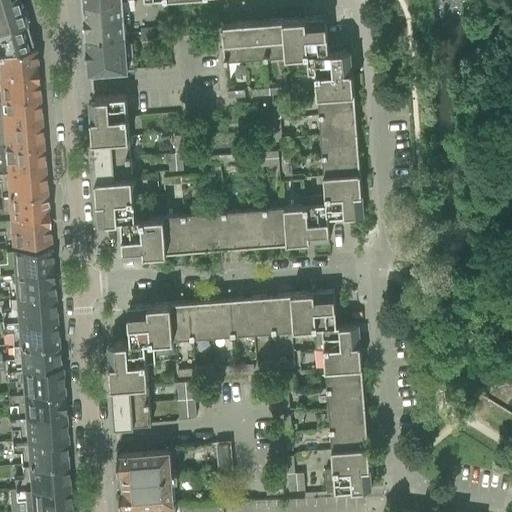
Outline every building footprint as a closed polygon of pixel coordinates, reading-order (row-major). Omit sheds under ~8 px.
[(0,0),(0,23),(24,17),(18,0),(0,0)] [(121,0),(111,0),(84,2),(85,17),(84,17),(84,26),(85,26),(86,36),(124,33),(123,21),(129,21),(128,10),(127,10),(123,10),(121,0)] [(326,16),(305,18),(306,54),(329,52),(328,51),(328,46),(326,20),(326,16)] [(24,17),(0,23),(0,49),(32,47),(27,30),(26,24),(24,17)] [(287,55),(306,54),(305,18),(284,19),(287,55)] [(266,57),(287,55),(284,19),(263,21),(266,57)] [(246,58),(266,57),(263,21),(242,22),(246,58)] [(225,60),(246,58),(242,22),(222,24),(225,60)] [(124,33),(86,36),(87,47),(86,47),(87,56),(88,56),(89,71),(124,68),(126,68),(126,66),(133,66),(132,59),(134,59),(133,48),(132,48),(131,40),(125,40),(124,33)] [(0,72),(34,70),(34,61),(36,58),(35,52),(32,50),(32,47),(0,49),(0,72)] [(329,52),(306,54),(308,75),(316,75),(353,72),(353,71),(351,51),(351,49),(346,50),(328,51),(329,52)] [(0,97),(38,94),(38,85),(35,83),(34,70),(0,72),(0,97)] [(316,75),(318,94),(354,92),(353,72),(316,75)] [(286,87),(269,88),(270,95),(287,94),(286,87)] [(270,95),(269,88),(251,89),(252,96),(270,95)] [(318,94),(319,115),(356,112),(354,92),(318,94)] [(38,94),(0,97),(0,120),(38,118),(37,109),(39,107),(38,94)] [(90,97),(91,118),(128,115),(126,95),(90,97)] [(285,100),(272,101),(273,118),(280,117),(286,117),(285,100)] [(319,115),(321,135),(357,132),(356,112),(319,115)] [(91,118),(93,139),(129,136),(128,115),(91,118)] [(280,117),(273,118),(274,136),(281,135),(280,117)] [(38,118),(0,120),(0,169),(42,166),(41,156),(43,153),(41,131),(39,129),(38,118)] [(321,135),(322,156),(359,153),(357,132),(321,135)] [(173,135),(175,154),(181,153),(180,135),(173,135)] [(93,139),(94,159),(131,157),(129,136),(93,139)] [(282,141),(283,158),(290,158),(289,141),(282,141)] [(275,151),(260,152),(261,159),(261,165),(278,164),(278,157),(277,151),(275,151)] [(260,152),(243,153),(243,160),(261,159),(260,152)] [(175,154),(168,154),(169,171),(176,170),(183,170),(181,153),(177,153),(175,154)] [(322,156),(323,176),(360,173),(359,153),(322,156)] [(221,162),(220,155),(202,156),(202,163),(221,162)] [(94,159),(96,180),(132,177),(131,157),(94,159)] [(290,158),(283,158),(284,176),(291,175),(290,158)] [(0,192),(46,190),(45,179),(42,177),(42,166),(0,169),(0,192)] [(323,176),(325,195),(361,192),(360,173),(323,176)] [(197,175),(180,176),(181,183),(198,181),(197,175)] [(181,183),(180,176),(163,177),(163,184),(181,183)] [(96,180),(97,199),(133,196),(132,177),(96,180)] [(0,205),(0,216),(45,214),(45,204),(47,201),(46,190),(0,192),(0,195),(1,206),(0,205)] [(325,195),(328,217),(363,214),(361,192),(325,195)] [(99,221),(121,220),(144,218),(146,253),(165,252),(162,215),(144,217),(142,195),(133,196),(97,199),(99,221)] [(304,196),(304,205),(307,241),(330,240),(328,217),(325,195),(304,196)] [(286,206),(288,243),(307,241),(304,205),(286,206)] [(265,208),(268,244),(288,243),(286,206),(265,208)] [(245,209),(247,246),(268,244),(265,208),(245,209)] [(224,211),(227,247),(247,246),(245,209),(224,211)] [(204,212),(206,249),(227,247),(224,211),(204,212)] [(183,214),(186,250),(206,249),(204,212),(183,214)] [(45,214),(0,216),(0,228),(3,228),(4,241),(47,238),(47,236),(49,233),(49,227),(46,224),(45,214)] [(162,215),(165,252),(186,250),(183,214),(162,215)] [(144,218),(121,220),(124,254),(146,253),(144,218)] [(0,272),(49,269),(49,259),(51,256),(50,250),(47,247),(47,244),(4,247),(5,260),(0,260),(0,272)] [(0,283),(7,283),(8,295),(53,292),(53,282),(50,280),(49,269),(0,272),(0,283)] [(311,292),(314,328),(336,326),(334,290),(311,292)] [(9,308),(0,308),(1,320),(53,316),(52,307),(54,305),(53,292),(8,295),(9,308)] [(295,330),(314,328),(311,292),(292,293),(295,330)] [(275,331),(295,330),(292,293),(272,295),(275,331)] [(254,333),(275,331),(272,295),(251,297),(254,333)] [(233,334),(254,333),(251,297),(231,298),(233,334)] [(213,336),(233,334),(231,298),(210,300),(213,336)] [(192,337),(213,336),(210,300),(189,301),(192,337)] [(172,339),(192,337),(189,301),(169,303),(172,339)] [(169,303),(151,304),(153,340),(154,355),(173,353),(172,339),(169,303)] [(130,341),(153,340),(151,304),(128,306),(130,341)] [(11,331),(12,344),(57,340),(56,330),(54,328),(53,316),(1,320),(2,332),(11,331)] [(315,350),(324,349),(360,346),(358,324),(336,326),(314,328),(315,350)] [(1,353),(0,353),(0,368),(6,368),(57,364),(56,354),(58,352),(57,340),(12,344),(13,357),(5,357),(5,360),(1,360),(1,353)] [(155,362),(153,340),(130,341),(109,343),(110,365),(146,362),(155,362)] [(324,349),(325,368),(362,365),(360,346),(324,349)] [(294,360),(277,362),(277,368),(294,367),(294,360)] [(148,382),(146,362),(110,365),(112,384),(148,382)] [(277,368),(277,362),(259,363),(259,370),(277,368)] [(14,378),(15,391),(61,388),(59,364),(57,364),(6,368),(6,379),(14,378)] [(253,364),(236,365),(236,372),(253,370),(253,364)] [(236,372),(236,365),(218,366),(219,373),(236,372)] [(325,368),(327,388),(363,386),(362,365),(325,368)] [(212,367),(194,368),(195,375),(212,374),(212,367)] [(195,375),(194,368),(177,369),(178,376),(195,375)] [(280,374),(281,392),(288,391),(295,391),(294,373),(280,374)] [(176,382),(178,400),(195,399),(194,381),(176,382)] [(149,402),(148,382),(112,384),(113,405),(149,402)] [(327,388),(328,409),(365,406),(363,386),(327,388)] [(16,403),(17,415),(63,412),(61,388),(15,391),(7,392),(8,404),(16,403)] [(288,391),(281,392),(283,409),(289,409),(288,391)] [(195,399),(178,400),(179,417),(196,416),(195,399)] [(151,423),(149,402),(113,405),(115,426),(151,423)] [(328,409),(330,429),(366,427),(365,406),(328,409)] [(9,416),(9,428),(18,427),(19,439),(65,436),(63,412),(17,415),(9,416)] [(283,415),(284,433),(291,432),(290,415),(283,415)] [(330,429),(331,450),(368,447),(366,427),(330,429)] [(291,432),(284,433),(286,450),(292,449),(291,432)] [(19,439),(10,440),(11,451),(12,451),(20,450),(21,463),(66,460),(65,448),(63,446),(62,437),(65,436),(19,439)] [(231,440),(230,440),(215,441),(218,474),(233,473),(231,440)] [(331,450),(333,468),(369,466),(368,447),(331,450)] [(122,471),(123,479),(178,475),(177,471),(172,471),(170,448),(117,452),(118,472),(122,471)] [(286,456),(287,472),(294,471),(293,455),(286,456)] [(14,476),(15,488),(66,484),(65,473),(67,470),(66,460),(21,463),(22,476),(14,476)] [(369,466),(333,468),(324,469),(326,492),(371,489),(369,466)] [(294,471),(287,472),(289,491),(304,489),(303,472),(294,473),(294,471)] [(123,486),(119,487),(121,505),(175,501),(174,490),(174,488),(173,479),(178,478),(178,475),(123,479),(123,486)] [(282,480),(266,481),(267,494),(283,492),(282,480)] [(10,511),(25,511),(70,507),(69,495),(66,494),(66,484),(15,488),(8,488),(10,511)] [(175,511),(175,501),(121,505),(121,511),(175,511)] [(182,505),(182,511),(222,511),(222,503),(182,505)]
